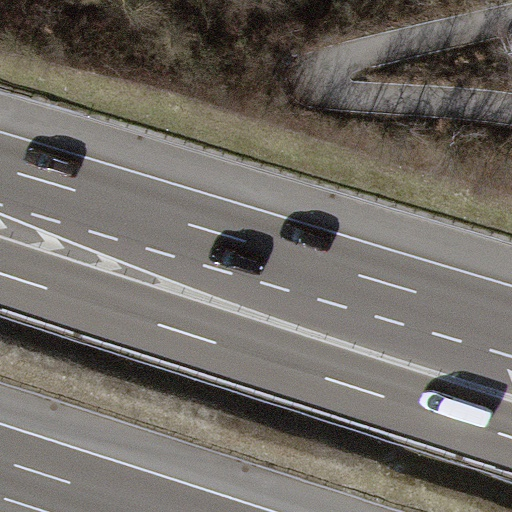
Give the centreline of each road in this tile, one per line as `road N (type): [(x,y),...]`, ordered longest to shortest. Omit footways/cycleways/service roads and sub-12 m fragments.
road 1 (motorway): [(511,437),(0,273)]
road 2 (motorway): [(511,320),(0,168)]
road 3 (track): [(511,17),(326,60),(316,81),(337,91),(511,108)]
